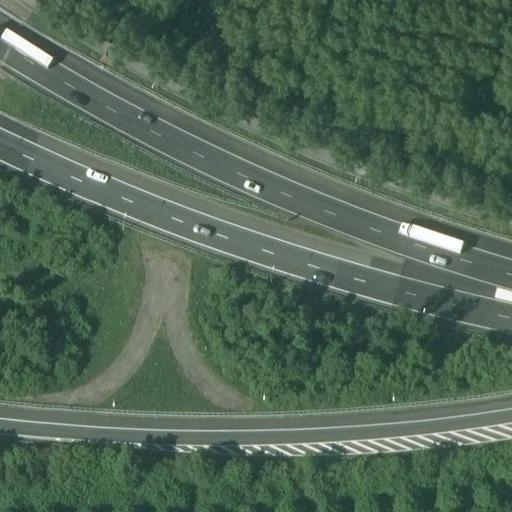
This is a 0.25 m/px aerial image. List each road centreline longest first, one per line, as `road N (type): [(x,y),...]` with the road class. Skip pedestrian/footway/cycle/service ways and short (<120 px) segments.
road 1 (motorway): [(511,276),(348,222),(217,164),(0,46)]
road 2 (motorway): [(511,317),(233,240),(0,145)]
road 3 (motorway): [(511,419),(397,435),(219,442),(0,429)]
